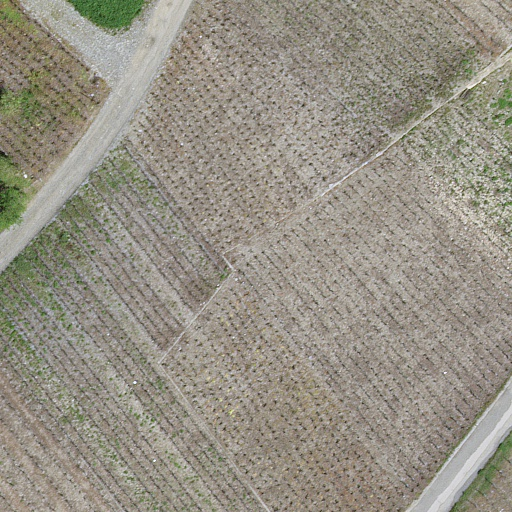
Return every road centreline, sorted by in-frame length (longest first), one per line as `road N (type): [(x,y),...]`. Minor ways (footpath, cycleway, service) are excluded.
road 1 (track): [(176,0),(98,135),(0,246)]
road 2 (track): [(416,511),(511,396)]
